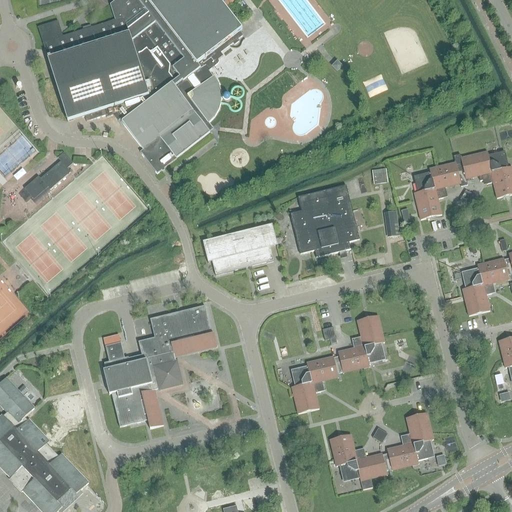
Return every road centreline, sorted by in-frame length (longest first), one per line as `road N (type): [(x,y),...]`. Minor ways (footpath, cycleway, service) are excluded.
road 1 (residential): [(194,283),(100,306),(80,319),(76,343),(99,436),(131,453),(268,421)]
road 2 (residential): [(483,465),(466,430),(426,267),(242,312)]
road 3 (residential): [(194,283),(179,228),(134,163),(116,149),(49,133),(17,58)]
